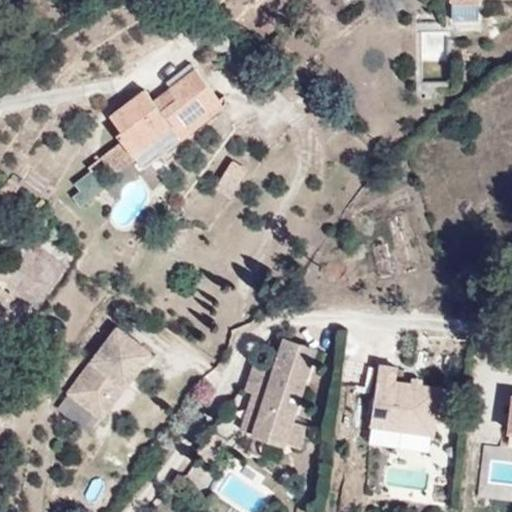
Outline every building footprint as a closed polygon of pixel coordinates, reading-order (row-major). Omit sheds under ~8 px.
[(448,0),(448,14),(480,13),(480,0),(448,0)] [(184,155),(235,107),(195,66),(147,111),(128,91),(95,122),(109,140),(100,148),(121,173),(164,132),(184,155)] [(91,167),(68,182),(80,202),(104,188),(91,167)] [(243,183),(231,176),(216,202),(228,209),(243,183)] [(293,419),(316,348),(285,339),(255,433),(285,442),(293,419)] [(116,343),(67,407),(101,433),(150,369),(116,343)] [(382,364),(373,423),(416,430),(414,449),(432,451),(440,387),(396,380),(398,366),(382,364)] [(425,384),(424,377),(413,375),(411,382),(425,384)] [(302,448),(309,425),(293,419),(285,442),(302,448)] [(416,430),(373,423),(370,443),(414,449),(416,430)]
